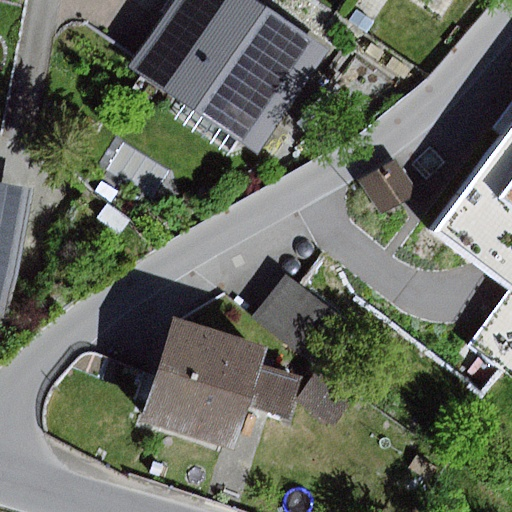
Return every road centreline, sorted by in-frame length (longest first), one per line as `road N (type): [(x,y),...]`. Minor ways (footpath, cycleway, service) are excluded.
road 1 (residential): [(0,415),(28,374),(89,314),(401,131),(445,93),(511,11)]
road 2 (residential): [(42,0),(16,166)]
road 3 (tertiary): [(115,511),(0,475)]
